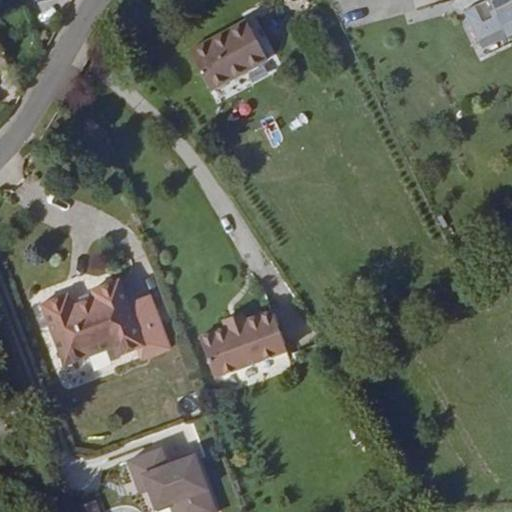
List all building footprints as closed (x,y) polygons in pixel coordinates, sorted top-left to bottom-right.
[(511,0),(484,0),(464,10),(479,41),(504,29),(507,36),(511,33),(511,0)] [(333,6),(316,14),(344,70),(360,62),(350,42),(333,6)] [(246,20),(189,51),(210,91),(268,60),(246,20)] [(504,29),(479,41),(482,48),(507,36),(504,29)] [(511,249),(465,272),(469,284),(511,262),(511,249)] [(143,346),(119,280),(92,290),(94,297),(72,305),(68,294),(42,304),(64,365),(114,347),(117,356),(143,346)] [(199,338),(214,378),(286,351),(272,311),(245,320),(242,314),(223,320),(226,328),(199,338)] [(164,446),(132,456),(149,511),(217,511),(199,451),(168,460),(164,446)] [(74,510),(74,511),(100,511),(97,501),(74,510)]
